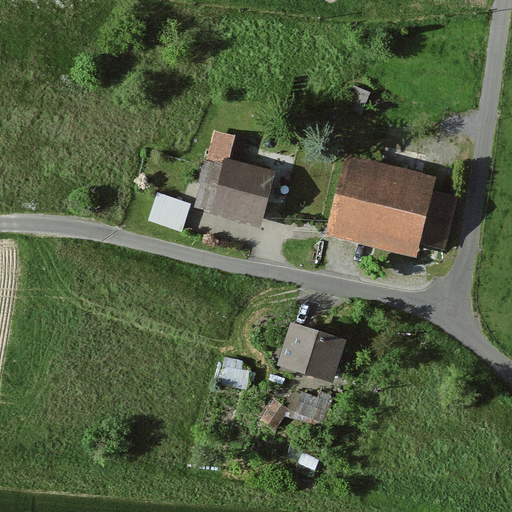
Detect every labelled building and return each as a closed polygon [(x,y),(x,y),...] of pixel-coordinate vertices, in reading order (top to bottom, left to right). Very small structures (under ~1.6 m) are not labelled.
[(195,207),(258,225),(275,165),(244,156),(249,139),(218,130),(195,207)] [(434,191),(438,176),(345,154),(327,230),(419,252),(422,242),(444,248),(457,197),(434,191)] [(149,223),(181,233),(189,207),(158,196),(149,223)] [(278,367),(335,383),(348,340),(290,323),(278,367)] [(249,380),(249,362),(230,362),(229,379),(249,380)] [(289,406),(315,410),(318,390),(292,386),(289,406)] [(263,419),(282,423),(289,396),(270,392),(263,419)]
